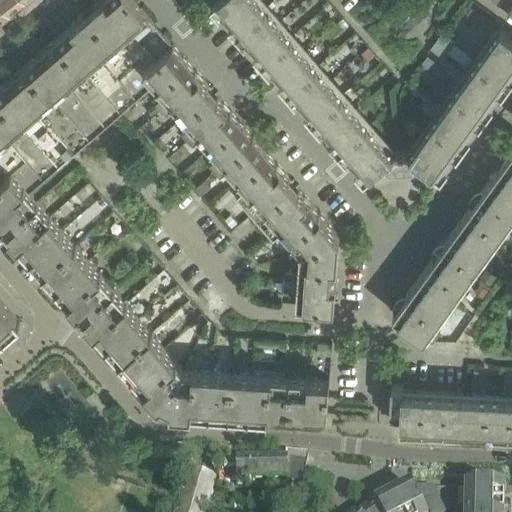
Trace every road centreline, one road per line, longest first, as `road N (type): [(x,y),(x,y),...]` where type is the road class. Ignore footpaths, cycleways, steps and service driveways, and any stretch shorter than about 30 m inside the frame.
road 1 (residential): [(511,461),(153,430),(57,328)]
road 2 (residential): [(399,263),(337,171),(280,111),(247,99),(156,0)]
road 3 (residential): [(399,263),(511,111)]
road 4 (residential): [(370,384),(377,321),(399,263)]
